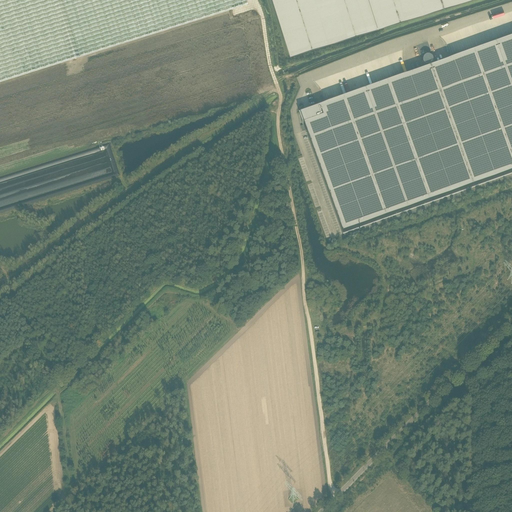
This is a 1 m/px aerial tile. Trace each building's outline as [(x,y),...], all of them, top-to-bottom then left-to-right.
[(0,0),(0,79),(248,2),(247,0),(0,0)] [(273,0),(290,52),(457,0),(273,0)] [(343,234),(511,173),(511,39),(317,109),(317,108),(316,108),(317,109),(300,115),(303,123),(302,123),(302,124),(303,124),(343,234)] [(436,61),(429,55),(423,63),(430,68),(436,61)] [(109,178),(117,176),(109,146),(103,147),(105,154),(38,170),(39,176),(45,174),(46,177),(63,172),(65,178),(66,178),(67,180),(68,179),(69,180),(70,180),(71,183),(108,174),(109,178)]
